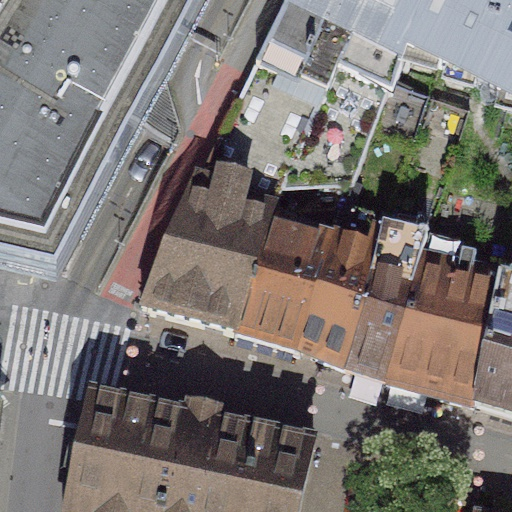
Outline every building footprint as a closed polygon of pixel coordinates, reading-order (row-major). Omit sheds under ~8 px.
[(0,0),(0,277),(56,291),(213,0),(0,0)] [(291,0),(256,73),(302,94),(314,67),(308,64),(313,52),(319,54),(329,33),(354,44),(341,74),(391,97),(396,98),(411,56),(430,0),(291,0)] [(466,0),(430,0),(411,56),(418,59),(416,63),(439,71),(466,2),(466,0)] [(511,0),(466,0),(466,2),(439,71),(453,76),(452,81),(478,89),(505,12),(511,0)] [(511,0),(505,12),(478,89),(494,95),(502,103),(499,114),(511,116),(511,0)] [(256,73),(201,196),(274,223),(285,198),(359,192),(368,165),(388,106),(391,97),(341,74),(354,44),(329,33),(319,54),(313,52),(308,64),(314,67),(302,94),(256,73)] [(388,106),(368,165),(385,171),(406,112),(388,106)] [(191,327),(239,341),(270,232),(274,223),(201,196),(149,316),(191,327)] [(238,344),(304,361),(336,247),(270,232),(239,341),(238,344)] [(304,361),(347,376),(387,236),(377,233),(370,254),(336,245),(336,247),(304,361)] [(347,376),(388,389),(423,268),(429,246),(387,236),(347,376)] [(388,389),(478,414),(504,291),(505,286),(475,279),(478,262),(464,259),(461,276),(423,268),(388,389)] [(478,414),(511,423),(511,292),(504,291),(478,414)] [(304,511),(318,454),(112,408),(91,403),(67,511),(304,511)]
